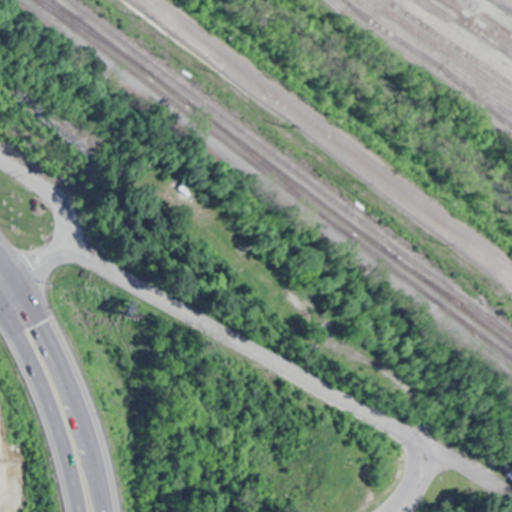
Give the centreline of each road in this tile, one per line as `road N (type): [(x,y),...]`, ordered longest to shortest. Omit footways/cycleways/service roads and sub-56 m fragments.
road 1 (residential): [(15,276),(57,250),(83,250),(423,441),(402,504),(387,511)]
road 2 (residential): [(151,0),(511,264)]
road 3 (primary): [(106,511),(76,400),(15,276)]
road 4 (primary): [(0,310),(49,417),(73,511)]
